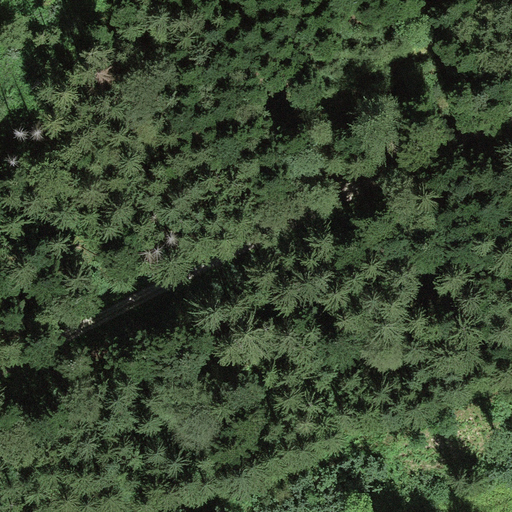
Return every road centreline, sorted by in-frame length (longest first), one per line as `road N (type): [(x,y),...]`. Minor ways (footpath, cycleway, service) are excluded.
road 1 (track): [(511,113),(0,368)]
road 2 (track): [(511,385),(138,511)]
